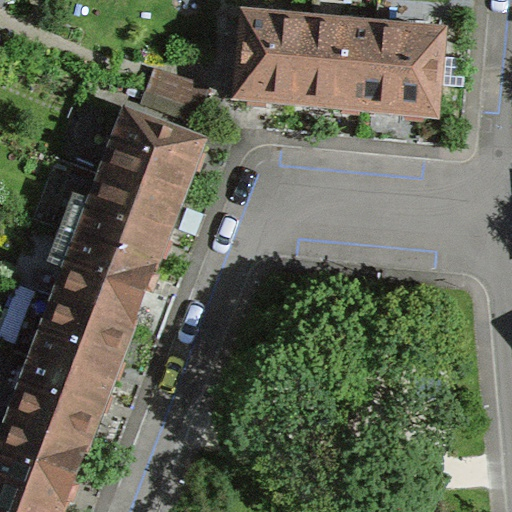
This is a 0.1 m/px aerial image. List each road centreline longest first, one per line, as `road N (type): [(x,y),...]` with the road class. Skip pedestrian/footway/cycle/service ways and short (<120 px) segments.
road 1 (residential): [(141,511),(258,207),(501,227)]
road 2 (residential): [(501,227),(511,71)]
road 3 (residential): [(511,370),(501,227)]
